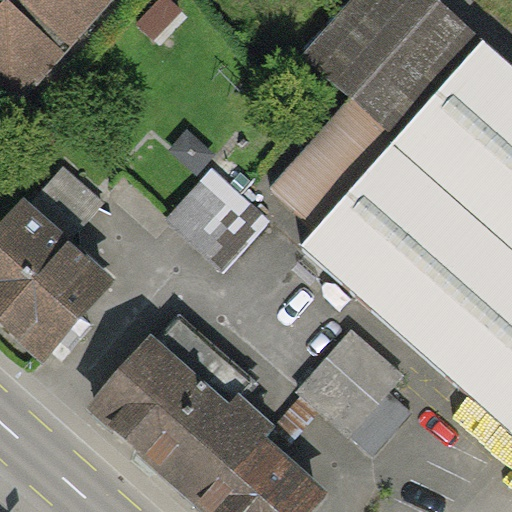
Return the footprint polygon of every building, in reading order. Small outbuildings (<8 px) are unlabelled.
[(113,0),(13,0),(0,15),(0,91),(19,108),(113,0)] [(511,72),(427,0),(370,0),(311,68),(361,111),(281,203),(325,241),(306,263),(511,439),(511,72)] [(217,163),(171,224),(211,253),(257,192),(217,163)] [(71,164),(44,196),(83,229),(110,197),(71,164)] [(113,292),(29,216),(0,247),(0,318),(48,363),(113,292)] [(302,392),(375,456),(423,402),(350,338),(302,392)] [(331,511),(340,503),(161,342),(95,415),(201,511),(331,511)]
